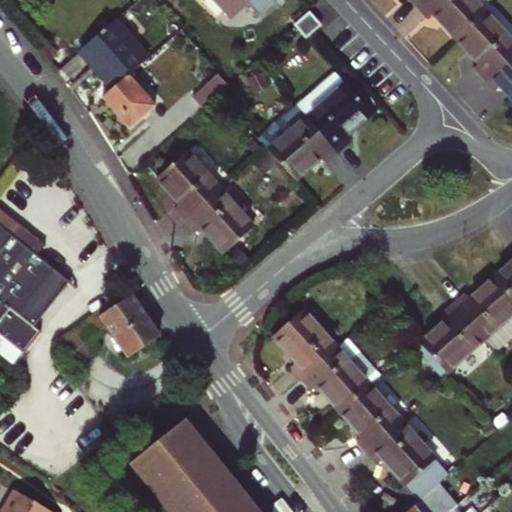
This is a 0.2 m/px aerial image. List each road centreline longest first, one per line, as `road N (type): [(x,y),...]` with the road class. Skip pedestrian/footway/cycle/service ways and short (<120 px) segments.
road 1 (secondary): [(0,48),(196,343)]
road 2 (residential): [(304,251),(438,231),(511,190)]
road 3 (secondary): [(336,511),(196,343)]
road 4 (secondary): [(196,343),(250,440),(305,511)]
road 5 (residential): [(452,116),(304,251)]
road 6 (residential): [(452,116),(343,0)]
road 7 (residential): [(196,343),(304,251)]
